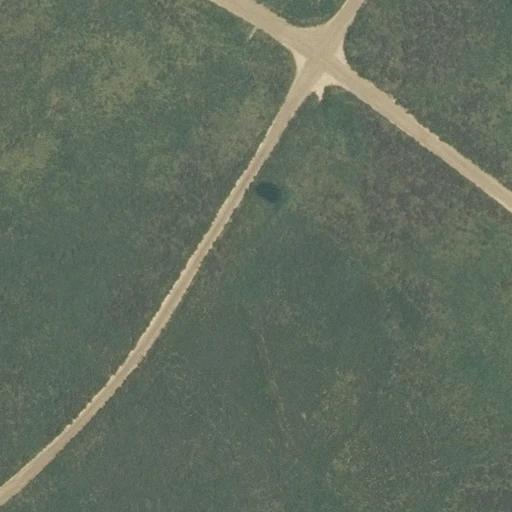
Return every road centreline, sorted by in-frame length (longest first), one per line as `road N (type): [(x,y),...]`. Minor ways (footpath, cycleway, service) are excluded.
road 1 (track): [(0,496),(77,424),(146,340),(356,0)]
road 2 (track): [(225,0),(269,21),(511,201)]
